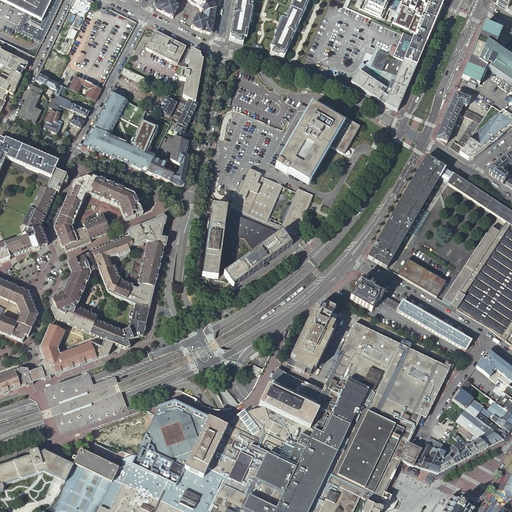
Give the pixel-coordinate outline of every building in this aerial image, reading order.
[(0,0),(0,1),(24,13),(15,32),(41,44),(61,0),(0,0)] [(94,3),(88,0),(73,0),(38,75),(48,80),(53,82),(90,3),(94,5),(94,4),(94,3)] [(160,0),(156,9),(157,11),(161,13),(161,14),(173,19),(178,7),(173,5),(175,0),(187,0),(199,8),(199,9),(201,11),(202,10),(204,13),(203,18),(197,15),(191,27),(203,32),(203,31),(210,33),(212,31),(216,10),(215,5),(206,0),(160,0)] [(234,11),(232,23),(233,23),(231,36),(229,36),(229,39),(234,41),(234,43),(240,45),(241,44),(242,38),(246,39),(248,30),(251,15),(251,11),(253,5),(250,5),(251,0),(235,0),(234,8),(234,11)] [(289,0),(293,1),(289,9),(291,10),(301,15),(306,3),(308,4),(310,0),(308,0),(289,0)] [(362,0),(360,8),(376,15),(381,0),(362,0)] [(402,0),(400,6),(435,21),(441,5),(443,0),(402,0)] [(493,0),(493,3),(506,12),(511,0),(493,0)] [(400,6),(392,23),(407,29),(402,34),(425,44),(430,33),(435,21),(400,6)] [(103,24),(75,78),(101,90),(136,24),(106,9),(104,14),(102,13),(99,14),(97,18),(98,20),(100,21),(99,22),(103,24)] [(274,39),(270,48),(274,50),(272,54),(271,56),(278,58),(279,56),(284,58),(286,55),(284,54),(289,42),(291,42),(296,31),(297,30),(298,26),(297,25),(297,24),(301,15),(291,10),(288,17),(287,18),(284,16),(281,22),(280,25),(274,39)] [(511,61),(502,55),(493,49),(500,32),(484,25),(462,79),(463,79),(464,80),(478,86),(485,68),(487,70),(495,75),(511,86),(511,102),(510,106),(509,107),(511,108),(511,61)] [(200,56),(200,55),(154,32),(145,50),(182,68),(182,70),(181,70),(179,80),(180,81),(177,95),(180,97),(182,98),(188,101),(195,104),(203,61),(202,60),(200,56)] [(402,62),(415,68),(420,55),(425,44),(402,34),(397,47),(397,48),(393,57),(393,58),(402,62)] [(511,40),(502,55),(511,61),(511,40)] [(31,56),(16,49),(12,57),(0,50),(0,65),(4,67),(4,69),(0,76),(0,111),(1,112),(5,102),(6,102),(3,100),(7,92),(12,95),(21,77),(20,77),(23,71),(22,70),(25,63),(27,64),(25,66),(29,68),(30,68),(31,68),(31,67),(31,66),(31,65),(30,64),(28,63),(31,56)] [(381,72),(388,55),(386,55),(378,51),(371,67),(381,72)] [(350,83),(355,87),(389,109),(397,112),(408,86),(415,68),(402,62),(392,87),(390,92),(386,90),(358,72),(350,83)] [(147,80),(124,68),(121,75),(144,86),(147,80)] [(495,75),(487,70),(485,74),(492,79),(495,75)] [(48,80),(38,75),(35,81),(45,86),(48,80)] [(21,77),(12,95),(13,95),(22,77),(21,77)] [(75,78),(68,90),(78,95),(82,87),(89,91),(85,99),(94,103),(101,90),(75,78)] [(63,87),(53,82),(48,80),(45,86),(60,93),(60,92),(63,87)] [(42,91),(33,87),(31,91),(28,97),(24,105),(23,107),(19,116),(19,117),(20,119),(21,120),(35,126),(42,112),(34,109),(42,91)] [(126,95),(113,88),(110,94),(117,97),(126,102),(128,98),(125,97),(126,95)] [(117,97),(110,94),(97,119),(104,122),(105,120),(117,97)] [(469,100),(454,94),(447,110),(459,115),(462,108),(462,106),(466,107),(469,100)] [(70,102),(58,96),(55,104),(75,114),(86,119),(89,113),(69,104),(70,102)] [(117,97),(105,120),(130,133),(133,135),(140,122),(146,125),(148,122),(151,116),(151,115),(126,102),(117,97)] [(177,104),(166,98),(159,112),(169,118),(177,104)] [(181,101),(179,104),(194,111),(197,105),(195,104),(188,101),(186,104),(181,101)] [(332,114),(333,113),(334,111),(322,103),(317,112),(312,108),(311,110),(301,105),(285,131),(295,136),(279,164),(278,163),(277,163),(276,166),(275,167),(275,168),(286,174),(287,174),(288,172),(307,183),(328,146),(329,144),(342,152),(348,143),(349,144),(350,144),(353,138),(352,138),(351,137),(356,129),(332,114)] [(75,114),(55,104),(55,105),(54,107),(49,105),(47,108),(50,108),(52,109),(43,129),(57,135),(61,126),(56,124),(61,112),(63,113),(63,114),(68,117),(67,118),(71,120),(75,114)] [(184,109),(182,113),(191,117),(194,111),(179,104),(178,107),(184,109)] [(511,127),(511,120),(491,107),(482,119),(478,125),(476,128),(474,131),(472,134),(470,137),(468,141),(466,144),(463,148),(459,155),(466,160),(467,160),(468,161),(469,161),(470,161),(471,161),(471,160),(511,127)] [(47,108),(40,122),(41,123),(50,108),(47,108)] [(459,115),(447,110),(439,129),(435,140),(445,146),(446,144),(447,144),(459,115)] [(295,136),(285,131),(283,131),(236,111),(231,111),(228,112),(224,115),(222,120),(220,125),(213,158),(213,161),(212,167),(210,177),(215,180),(211,186),(211,190),(213,195),(216,199),(220,201),(224,202),(229,201),(233,199),(241,181),(243,181),(248,170),(249,170),(261,175),(262,175),(263,172),(271,175),(272,174),(275,167),(276,166),(277,163),(278,163),(279,164),(295,136)] [(182,113),(181,116),(175,113),(174,116),(189,123),(191,117),(182,113)] [(358,128),(333,113),(332,114),(356,129),(351,137),(352,138),(358,128)] [(86,119),(75,114),(71,120),(69,124),(80,130),(86,119)] [(169,125),(151,116),(148,122),(153,125),(166,132),(169,125)] [(177,124),(186,128),(189,123),(174,116),(172,119),(178,121),(177,124)] [(98,120),(91,137),(98,140),(106,123),(98,120)] [(186,129),(186,128),(177,124),(176,124),(174,133),(177,134),(175,138),(175,139),(182,141),(186,129)] [(153,125),(142,149),(155,155),(165,135),(166,132),(153,125)] [(130,133),(119,128),(116,135),(121,138),(114,151),(116,152),(113,160),(117,161),(127,140),(130,133)] [(55,171),(58,165),(0,139),(0,167),(4,159),(5,159),(6,158),(26,166),(25,168),(38,174),(39,172),(52,178),(55,171)] [(152,161),(146,174),(158,179),(164,182),(166,183),(169,184),(185,156),(186,156),(187,150),(188,143),(174,139),(172,146),(171,153),(170,159),(168,168),(156,162),(152,161)] [(131,141),(127,140),(117,161),(124,164),(126,158),(127,154),(126,153),(131,141)] [(460,146),(463,148),(466,144),(460,140),(457,144),(460,146)] [(329,144),(328,146),(343,154),(349,144),(348,143),(342,152),(329,144)] [(138,147),(129,166),(146,174),(152,161),(155,155),(142,149),(138,147)] [(185,156),(169,184),(179,189),(184,186),(189,158),(186,156),(185,156)] [(444,169),(426,157),(381,234),(367,259),(386,270),(386,269),(419,213),(440,177),(443,171),(444,169)] [(509,164),(504,158),(489,170),(489,175),(503,184),(508,175),(504,172),(503,172),(503,171),(503,170),(508,166),(508,165),(509,164)] [(233,199),(229,208),(245,214),(266,224),(282,187),(260,178),(261,176),(261,175),(249,170),(248,170),(243,181),(241,181),(233,199)] [(52,178),(47,190),(46,192),(41,189),(33,208),(31,207),(21,229),(24,230),(22,235),(24,236),(23,237),(17,240),(18,241),(23,254),(32,250),(32,251),(35,252),(40,250),(40,249),(47,246),(41,231),(39,232),(38,229),(40,228),(51,202),(55,193),(58,194),(63,184),(66,185),(68,181),(67,176),(55,171),(52,178)] [(447,183),(451,176),(443,171),(440,177),(447,183)] [(487,329),(496,336),(510,346),(511,343),(511,339),(509,337),(511,334),(511,214),(468,185),(452,175),(451,176),(447,183),(446,185),(457,191),(502,221),(446,305),(477,322),(480,324),(484,327),(485,327),(486,328),(487,329)] [(85,196),(89,195),(95,198),(102,182),(92,178),(91,180),(87,178),(81,180),(77,182),(74,183),(72,186),(75,188),(75,189),(70,200),(67,198),(64,205),(66,206),(65,208),(63,207),(54,229),(55,233),(56,235),(58,240),(74,233),(71,228),(85,196)] [(102,182),(95,198),(120,208),(125,222),(143,215),(140,209),(140,207),(139,208),(136,202),(134,196),(116,188),(102,182)] [(280,229),(296,236),(312,196),(303,192),(297,189),(296,189),(295,193),(280,229)] [(207,212),(203,211),(195,276),(201,277),(218,279),(223,244),(224,235),(226,236),(230,236),(230,237),(240,218),(245,214),(229,208),(209,199),(207,212)] [(289,256),(305,244),(304,242),(305,240),(296,236),(280,229),(266,224),(245,214),(240,218),(230,237),(241,239),(242,239),(243,239),(244,239),(244,240),(245,241),(254,253),(244,260),(224,275),(233,288),(236,292),(244,288),(245,288),(246,287),(261,276),(289,256)] [(85,229),(90,241),(107,234),(109,230),(108,228),(103,217),(83,225),(85,229)] [(132,288),(132,287),(119,281),(113,296),(132,304),(135,306),(149,309),(164,247),(165,248),(167,240),(161,238),(164,227),(165,227),(166,220),(163,217),(156,220),(130,231),(128,235),(128,237),(129,236),(133,248),(146,242),(148,244),(138,285),(139,286),(138,289),(137,290),(132,288)] [(64,248),(65,250),(66,253),(91,243),(90,241),(85,229),(74,233),(58,240),(62,249),(64,248)] [(128,237),(124,238),(128,250),(133,248),(128,237)] [(113,296),(119,281),(114,267),(112,268),(109,259),(117,256),(118,258),(129,253),(128,250),(124,238),(94,250),(92,255),(98,270),(107,293),(108,294),(113,296)] [(23,254),(18,241),(6,246),(6,245),(0,246),(0,264),(10,261),(9,259),(23,254)] [(98,270),(92,255),(86,257),(92,272),(98,270)] [(90,273),(92,272),(86,257),(84,258),(84,257),(67,264),(72,274),(68,283),(63,295),(79,302),(91,275),(90,273)] [(397,276),(442,302),(449,289),(443,286),(445,283),(435,277),(418,268),(407,261),(397,276)] [(418,268),(435,277),(437,274),(420,264),(418,268)] [(0,307),(4,310),(0,318),(0,332),(23,343),(25,337),(28,338),(30,333),(37,317),(38,316),(36,312),(34,308),(33,305),(32,301),(28,293),(0,280),(0,307)] [(383,296),(358,281),(354,288),(356,289),(349,299),(371,312),(374,308),(378,302),(379,302),(383,296)] [(51,310),(55,320),(90,335),(94,324),(96,321),(97,317),(79,309),(76,308),(79,302),(63,295),(52,300),(55,308),(51,310)] [(379,302),(396,312),(400,305),(383,296),(379,302)] [(465,352),(471,341),(464,336),(463,337),(454,332),(454,331),(455,330),(451,328),(450,330),(423,315),(424,313),(425,312),(421,310),(420,311),(420,312),(409,307),(402,302),(400,305),(396,312),(465,352)] [(135,306),(133,313),(131,312),(129,319),(132,319),(131,322),(146,325),(149,309),(135,306)] [(314,310),(314,311),(291,358),(293,360),(294,363),(292,367),(295,368),(304,372),(310,375),(313,371),(314,372),(331,335),(330,335),(336,321),(330,318),(332,314),(323,309),(320,308),(318,313),(314,310)] [(451,328),(424,313),(423,315),(450,330),(451,328)] [(136,340),(143,337),(146,325),(131,322),(129,330),(122,333),(96,321),(94,324),(131,342),(136,340)] [(90,335),(104,341),(113,345),(124,350),(127,342),(128,342),(128,343),(131,342),(94,324),(90,335)] [(224,434),(227,429),(196,415),(174,404),(158,410),(154,417),(136,455),(135,457),(134,459),(133,462),(131,466),(122,462),(122,463),(121,462),(121,464),(97,511),(352,511),(354,510),(355,507),(359,499),(376,506),(375,508),(376,508),(377,507),(377,508),(379,508),(380,509),(381,509),(378,507),(381,501),(389,485),(393,475),(400,461),(402,455),(407,445),(399,441),(412,413),(421,417),(425,419),(430,410),(436,397),(449,370),(394,343),(365,329),(354,324),(350,333),(345,342),(334,364),(332,369),(327,380),(321,391),(287,375),(276,370),(268,388),(259,406),(261,407),(260,408),(259,409),(258,410),(257,410),(256,410),(254,410),(253,411),(252,411),(251,412),(250,412),(248,413),(246,414),(243,412),(240,414),(237,417),(239,420),(238,420),(238,421),(237,422),(236,423),(235,425),(234,426),(232,428),(232,430),(230,432),(230,434),(229,436),(224,434)] [(113,345),(104,341),(101,348),(91,344),(60,355),(58,350),(65,333),(52,327),(49,326),(41,344),(40,347),(39,349),(42,356),(41,356),(43,361),(38,366),(39,370),(38,371),(41,380),(43,380),(44,382),(50,380),(49,378),(55,375),(109,356),(113,345)] [(499,367),(502,362),(490,352),(487,353),(475,368),(480,372),(481,372),(494,383),(497,378),(498,377),(491,371),(493,368),(492,367),(494,363),(499,367)] [(511,370),(507,367),(504,371),(502,373),(501,374),(498,377),(497,378),(502,382),(504,380),(511,370)] [(501,374),(493,368),(491,371),(498,377),(501,374)] [(20,370),(0,376),(0,395),(9,392),(25,386),(26,388),(32,386),(31,384),(34,383),(30,373),(29,374),(27,370),(20,370)] [(34,372),(30,373),(34,383),(38,382),(41,380),(38,371),(34,372)] [(470,385),(466,382),(459,390),(466,395),(470,390),(467,388),(470,385)] [(502,393),(505,395),(504,396),(511,401),(511,390),(509,388),(507,386),(502,393)] [(466,395),(459,390),(452,401),(462,408),(465,410),(472,400),(466,395)] [(511,401),(504,396),(502,399),(500,397),(495,403),(495,404),(511,416),(511,401)] [(483,408),(472,400),(465,410),(462,408),(458,414),(466,419),(460,426),(472,436),(478,441),(493,433),(484,427),(474,419),(478,415),(483,408)] [(511,427),(511,416),(495,404),(495,403),(490,400),(488,403),(491,405),(486,411),(511,429),(511,427)] [(462,408),(452,401),(451,401),(444,413),(460,426),(466,419),(458,414),(462,408)] [(511,429),(486,411),(483,409),(483,408),(478,415),(486,421),(488,418),(489,419),(496,424),(495,424),(500,428),(501,428),(503,430),(502,431),(507,435),(509,432),(511,429)] [(399,441),(407,445),(421,417),(412,413),(399,441)] [(474,419),(484,427),(486,424),(487,425),(489,423),(487,421),(486,421),(478,415),(474,419)] [(506,436),(507,435),(502,431),(501,432),(496,428),(489,423),(487,425),(486,424),(484,427),(493,433),(502,441),(503,441),(506,436)] [(472,436),(460,426),(457,431),(469,441),(471,439),(471,440),(476,440),(477,442),(478,441),(472,436)] [(493,433),(478,441),(488,448),(500,441),(502,441),(493,433)] [(459,438),(454,434),(452,438),(456,442),(457,442),(462,448),(465,445),(462,441),(460,439),(459,438)] [(444,447),(428,439),(425,444),(431,447),(433,448),(433,449),(437,451),(445,454),(447,451),(444,447)] [(488,448),(478,441),(477,442),(469,445),(464,448),(465,450),(470,458),(475,455),(480,453),(484,450),(488,448)] [(457,442),(456,442),(453,446),(459,453),(461,455),(465,450),(464,448),(463,449),(462,448),(457,442)] [(415,463),(413,467),(419,469),(431,447),(425,444),(421,451),(419,455),(418,456),(415,463)] [(402,455),(400,461),(403,463),(406,464),(413,468),(413,467),(415,463),(418,456),(419,455),(421,451),(416,449),(412,447),(407,445),(402,455)] [(459,453),(453,446),(452,445),(447,451),(445,454),(449,457),(449,458),(451,461),(459,453)] [(431,447),(419,469),(424,471),(433,449),(433,448),(431,447)] [(424,471),(428,473),(437,451),(433,449),(424,471)] [(468,459),(470,458),(465,450),(461,455),(465,460),(468,459)] [(0,493),(4,492),(4,490),(3,488),(2,486),(44,473),(59,480),(65,483),(72,467),(67,464),(51,456),(45,453),(39,455),(38,451),(29,454),(30,457),(30,458),(20,462),(0,468),(0,493)] [(428,473),(437,476),(442,461),(444,458),(443,457),(445,454),(437,451),(428,473)] [(91,458),(92,456),(87,454),(86,455),(84,456),(83,453),(82,452),(81,452),(80,452),(80,453),(81,457),(79,458),(77,457),(74,463),(73,465),(72,467),(65,483),(64,484),(63,487),(62,487),(61,486),(60,489),(61,489),(60,492),(56,499),(55,498),(53,501),(55,501),(50,511),(51,511),(94,511),(105,490),(110,481),(115,470),(111,468),(108,467),(110,465),(107,464),(103,461),(98,459),(97,461),(95,459),(91,458)] [(464,461),(465,460),(461,455),(459,453),(451,461),(455,466),(464,461)] [(452,467),(455,466),(451,461),(449,458),(449,457),(445,454),(443,457),(444,458),(442,461),(437,476),(441,473),(452,467)] [(119,461),(121,462),(122,463),(122,462),(131,466),(133,462),(134,459),(135,457),(133,456),(128,458),(126,459),(123,460),(119,461)] [(30,458),(30,457),(0,467),(0,468),(20,462),(30,458)] [(109,461),(107,464),(110,465),(112,466),(116,468),(118,463),(116,462),(110,459),(109,461)] [(53,479),(64,484),(65,483),(59,480),(44,473),(2,486),(3,488),(4,487),(6,487),(37,476),(40,475),(44,474),(53,479)] [(472,511),(475,508),(475,507),(467,503),(467,502),(460,499),(452,495),(451,495),(441,511),(472,511)] [(382,511),(382,510),(382,509),(381,509),(380,509),(379,508),(377,508),(377,507),(376,508),(375,508),(376,506),(359,499),(355,507),(354,510),(352,511),(382,511)]
